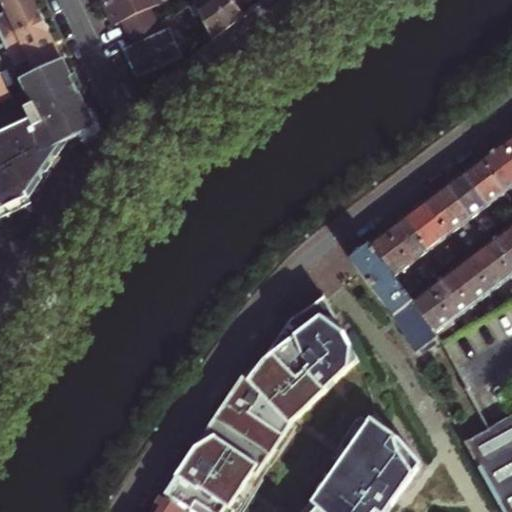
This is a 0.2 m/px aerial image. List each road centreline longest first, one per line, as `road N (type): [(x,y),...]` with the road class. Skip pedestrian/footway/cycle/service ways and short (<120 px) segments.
road 1 (residential): [(122,511),(262,305),(333,238),(511,106)]
road 2 (tertiary): [(324,0),(134,143)]
road 3 (tertiary): [(134,143),(94,189),(0,334)]
road 4 (residential): [(134,143),(65,0)]
